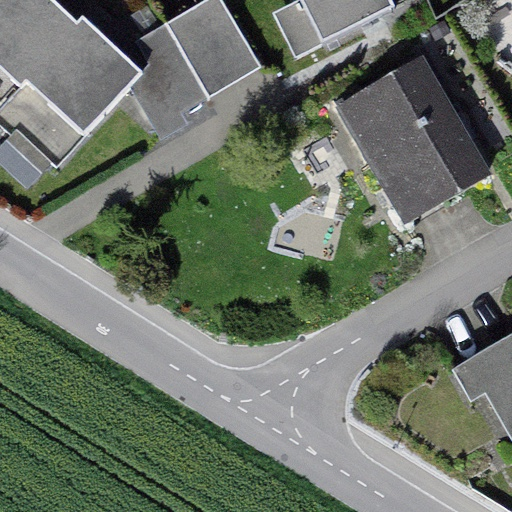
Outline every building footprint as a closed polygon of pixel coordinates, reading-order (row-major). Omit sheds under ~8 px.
[(0,0),(0,130),(51,175),(137,79),(96,43),(78,27),(71,35),(53,19),(31,0),(17,0),(17,1),(16,0),(0,0)] [(198,102),(251,71),(208,0),(203,0),(154,29),(198,102)] [(289,0),(312,46),(384,13),(377,0),(289,0)] [(385,161),(372,168),(406,227),(483,182),(415,66),(352,103),(385,161)] [(511,424),(511,338),(450,374),(468,405),(493,391),(511,424)]
